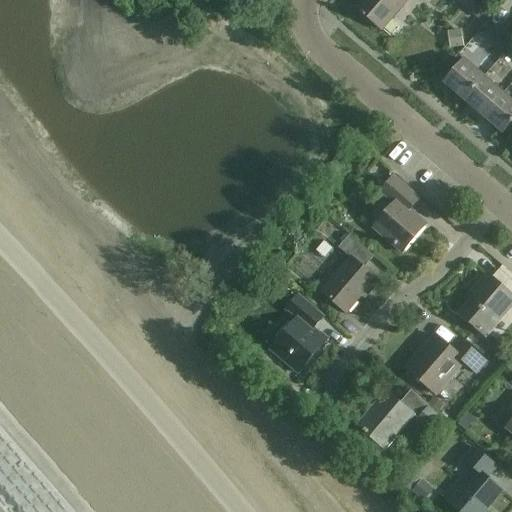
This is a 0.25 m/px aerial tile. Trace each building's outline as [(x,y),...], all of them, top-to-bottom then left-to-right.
[(363,0),(357,8),(363,14),(362,15),(366,18),(367,17),(382,30),(408,0),(363,0)] [(470,0),(456,0),(480,19),(485,13),(470,0)] [(463,47),(461,32),(450,34),(452,48),(463,47)] [(492,39),(507,53),(511,47),(511,44),(498,32),(492,39)] [(495,53),(486,72),(498,78),(508,59),(495,53)] [(465,102),(484,80),(464,63),(445,85),(465,102)] [(465,102),(483,118),(502,96),(484,80),(465,102)] [(511,104),(502,96),(483,118),(503,135),(511,123),(511,104)] [(405,255),(428,228),(410,213),(419,202),(394,180),(382,194),(396,206),(375,230),(405,255)] [(371,294),(380,283),(365,270),(375,259),(351,237),(340,251),(352,261),(323,295),(347,316),(368,292),(371,294)] [(487,339),(511,309),(511,297),(488,278),(475,293),(479,296),(461,317),(487,339)] [(300,376),(329,343),(315,330),(323,320),(299,299),(287,313),(298,322),(272,352),(300,376)] [(477,375),(486,364),(459,341),(451,351),(436,338),(407,371),(438,397),(465,365),(477,375)] [(501,349),(493,358),(501,365),(509,356),(501,349)] [(506,391),(497,383),(505,374),(495,365),(469,395),(489,412),(506,391)] [(385,452),(414,417),(387,394),(358,429),(385,452)] [(443,404),(435,398),(430,403),(438,410),(443,404)] [(444,443),(453,432),(429,411),(420,422),(444,443)] [(465,431),(475,418),(468,412),(457,424),(465,431)] [(456,511),(485,511),(502,492),(487,480),(496,469),(472,450),(464,460),(477,471),(449,505),(456,511)] [(413,492),(424,501),(433,490),(423,481),(413,492)]
